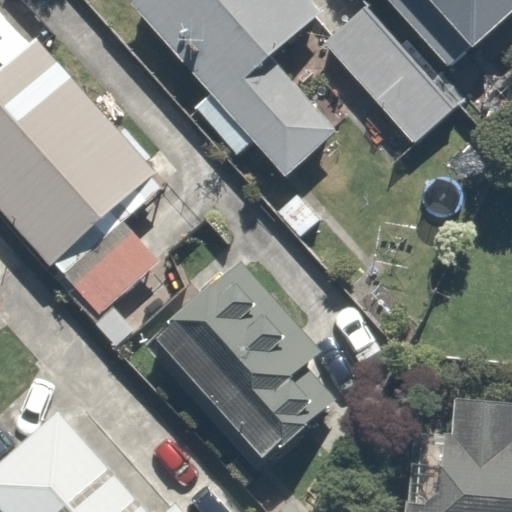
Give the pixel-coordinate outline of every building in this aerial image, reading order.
[(257,45),(296,9),(305,0),(122,0),(282,174),(332,128),(257,45)] [(443,62),(385,0),(352,0),(334,17),(317,32),(419,143),(472,94),(443,62)] [(385,0),(443,62),(510,0),(385,0)] [(166,165),(25,21),(0,45),(0,208),(95,305),(156,246),(120,210),(166,165)] [(317,288),(253,226),(145,336),(261,450),(334,376),(281,324),(317,288)] [(511,245),(464,237),(448,327),(511,337),(511,245)] [(0,306),(14,295),(0,277),(0,306)] [(401,452),(394,511),(511,511),(511,386),(450,379),(441,457),(401,452)] [(59,401),(0,455),(0,511),(191,511),(177,496),(159,511),(59,401)]
